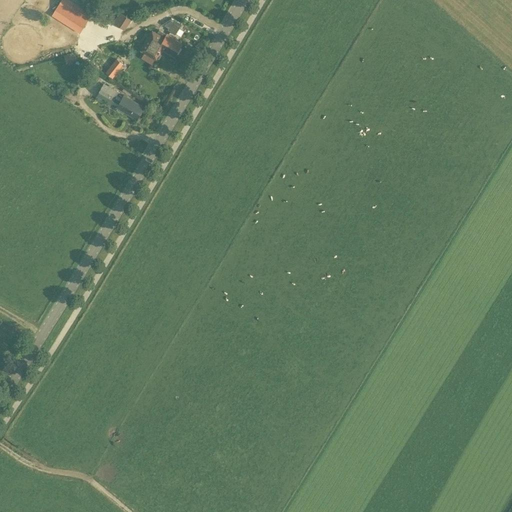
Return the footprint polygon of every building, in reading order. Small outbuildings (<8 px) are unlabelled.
[(77,0),(61,0),(51,16),(80,34),(94,10),(77,0)] [(120,12),(113,23),(124,31),(131,20),(120,12)] [(175,35),(182,24),(174,19),(168,30),(175,35)] [(141,51),(156,60),(162,50),(174,57),(181,45),(173,40),(174,38),(167,35),(167,36),(159,31),(157,35),(152,32),(141,51)] [(111,66),(105,73),(112,78),(118,72),(111,66)] [(97,95),(112,104),(119,92),(104,83),(97,95)] [(124,96),(116,108),(136,120),(144,108),(124,96)]
